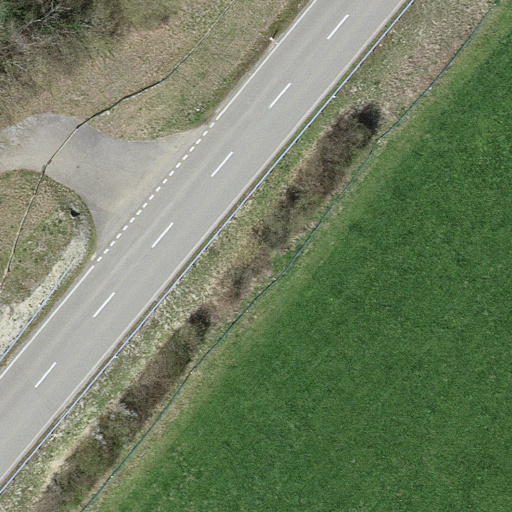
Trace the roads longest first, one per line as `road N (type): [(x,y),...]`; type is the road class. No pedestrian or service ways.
road 1 (secondary): [(358,0),(0,428)]
road 2 (track): [(183,208),(36,142),(0,159)]
